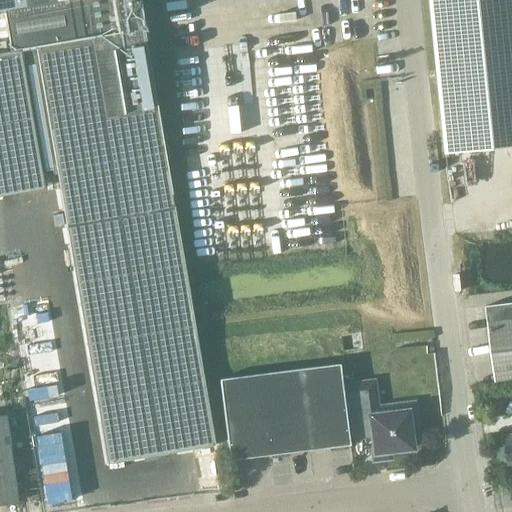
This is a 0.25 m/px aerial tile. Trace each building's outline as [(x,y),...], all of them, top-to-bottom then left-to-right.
[(0,0),(0,9),(3,9),(10,52),(142,30),(137,0),(0,0)] [(511,0),(428,0),(437,75),(445,154),(446,154),(511,147),(511,0)] [(214,445),(178,235),(142,30),(10,52),(0,54),(0,197),(44,190),(42,178),(58,175),(71,253),(107,463),(214,445)] [(511,303),(489,306),(486,306),(495,382),(511,379),(511,303)] [(221,379),(218,379),(228,460),(268,455),(308,450),(348,445),(347,441),(371,438),(372,450),(385,448),(385,452),(411,449),(407,420),(411,419),(414,415),(414,412),(413,407),(409,404),(404,404),(400,405),(398,408),(379,410),(375,383),(341,387),(338,364),(277,372),(221,379)] [(0,414),(0,504),(16,502),(5,414),(0,414)] [(511,434),(502,435),(503,446),(506,446),(509,470),(511,470),(511,434)]
